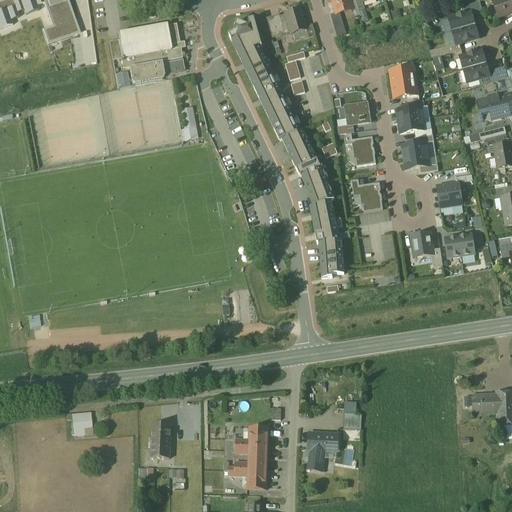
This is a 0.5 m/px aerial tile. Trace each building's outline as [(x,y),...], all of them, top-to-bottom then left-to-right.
[(0,30),(12,26),(10,20),(18,18),(16,13),(24,10),(26,15),(38,11),(37,6),(44,3),(52,27),(43,30),(48,45),(80,34),(68,1),(71,0),(3,0),(0,1),(0,30)] [(332,0),(336,14),(337,14),(340,13),(353,10),(353,9),(352,9),(349,0),(332,0)] [(361,0),(355,0),(359,11),(365,9),(363,3),(361,0)] [(511,0),(503,0),(501,1),(493,4),(498,19),(511,13),(511,0)] [(480,3),(464,8),(466,15),(471,14),(475,13),(475,16),(483,14),(480,3)] [(153,6),(136,9),(138,21),(156,18),(153,6)] [(301,11),(285,15),(291,33),(291,35),(307,30),(301,11)] [(344,28),(340,13),(337,14),(336,14),(331,16),(335,31),(344,28)] [(466,15),(449,20),(453,33),(474,27),(471,14),(466,15)] [(280,15),(267,19),(272,39),(285,35),(279,17),(280,17),(280,15)] [(280,17),(279,17),(285,35),(291,33),(285,15),(280,17)] [(232,35),(229,36),(280,143),(282,142),(300,178),(301,178),(312,208),(310,210),(317,246),(319,245),(322,280),(332,280),(332,277),(344,276),(342,242),(339,242),(337,229),(343,228),(341,220),(335,221),(331,202),(334,201),(322,168),(320,169),(303,131),(301,133),(298,127),(296,128),(293,122),(295,121),(289,109),(286,110),(284,104),(286,103),(278,85),(275,86),(272,80),(275,79),(269,66),(266,67),(263,61),(266,60),(260,48),(262,47),(254,20),(240,24),(237,23),(232,35)] [(167,25),(118,35),(118,40),(122,59),(121,60),(123,70),(130,69),(162,63),(183,59),(176,25),(167,26),(167,25)] [(474,27),(453,33),(456,45),(457,46),(460,45),(478,40),(474,27)] [(456,45),(437,51),(439,58),(462,52),(460,45),(457,46),(456,45)] [(482,52),(460,59),(464,71),(485,65),(482,52)] [(304,53),(284,58),(291,81),(301,78),(296,61),(306,58),(304,53)] [(162,63),(130,69),(132,81),(158,77),(158,79),(159,80),(163,79),(164,78),(163,76),(164,75),(185,71),(183,61),(162,64),(162,63)] [(485,65),(464,71),(468,84),(488,78),(489,78),(489,76),(485,65)] [(505,68),(493,71),(494,74),(489,76),(489,78),(488,78),(490,85),(508,80),(505,68)] [(393,86),(414,83),(412,69),(402,71),(391,72),(393,86)] [(291,85),(294,96),(305,94),(302,82),(291,85)] [(395,100),(407,98),(417,97),(414,83),(393,86),(395,100)] [(511,95),(490,101),(491,109),(489,110),(492,121),(503,119),(502,118),(511,115),(511,95)] [(405,104),(406,110),(420,108),(424,108),(423,102),(405,104)] [(348,127),(370,124),(367,105),(345,108),(348,127)] [(182,129),(184,141),(198,139),(194,107),(182,109),(185,128),(182,129)] [(398,124),(422,120),(420,108),(406,110),(397,112),(398,124)] [(400,135),(414,133),(424,132),(424,131),(422,120),(398,124),(400,135)] [(327,132),(331,130),(327,121),(322,123),(327,132)] [(338,136),(354,134),(353,126),(337,129),(338,136)] [(505,127),(464,138),(466,145),(507,135),(505,127)] [(415,139),(433,137),(432,130),(424,131),(424,132),(414,133),(415,139)] [(345,147),(352,146),(351,142),(352,142),(351,136),(344,137),(345,147)] [(434,143),(433,137),(415,139),(416,145),(426,144),(426,145),(434,143)] [(373,150),(372,147),(374,147),(372,139),(352,142),(351,142),(352,146),(354,161),(356,161),(357,168),(376,165),(374,150),(373,150)] [(428,156),(426,145),(426,144),(416,145),(402,147),(404,159),(428,156)] [(511,149),(511,144),(494,147),(497,169),(511,166),(511,149)] [(327,158),(337,154),(334,145),(324,149),(327,158)] [(429,167),(428,156),(404,159),(406,171),(420,169),(429,168),(429,167)] [(429,168),(420,169),(421,175),(438,173),(437,166),(429,167),(429,168)] [(455,185),(472,182),(472,177),(454,179),(455,185)] [(351,183),(353,193),(359,192),(361,207),(363,207),(364,214),(383,211),(381,196),(380,196),(380,193),(381,192),(379,184),(359,187),(358,181),(351,183)] [(436,188),(440,210),(462,207),(459,185),(436,188)] [(511,195),(501,197),(506,226),(511,225),(511,195)] [(430,234),(411,237),(414,259),(431,256),(434,256),(433,251),(430,234)] [(472,236),(458,238),(461,258),(475,256),(472,236)] [(458,238),(444,240),(447,260),(461,258),(458,238)] [(494,242),(489,243),(493,258),(498,256),(494,242)] [(511,245),(500,247),(501,256),(511,255),(511,254),(511,245)] [(475,250),(477,265),(492,262),(489,248),(475,250)] [(440,250),(433,251),(434,256),(431,256),(433,269),(443,268),(440,250)] [(30,327),(41,327),(40,316),(30,316),(30,327)] [(511,392),(497,393),(497,396),(473,397),(473,414),(482,414),(482,415),(497,415),(498,427),(511,426),(511,392)] [(356,404),(345,403),(344,415),(356,415),(356,404)] [(91,414),(72,415),(74,438),(85,437),(84,430),(92,429),(91,414)] [(356,415),(344,415),(344,431),(361,431),(362,416),(356,415)] [(171,426),(153,425),(151,459),(170,460),(171,426)] [(268,429),(250,429),(250,430),(250,442),(249,455),(249,465),(249,478),(248,490),(248,491),(266,492),(266,491),(268,430),(268,429)] [(338,436),(310,435),(309,451),(312,451),(309,470),(322,472),(325,452),(337,453),(338,436)] [(250,442),(236,441),(236,454),(249,455),(250,442)] [(249,465),(235,464),(234,469),(229,469),(229,477),(249,478),(249,465)] [(184,478),(184,470),(169,471),(170,479),(184,478)]
